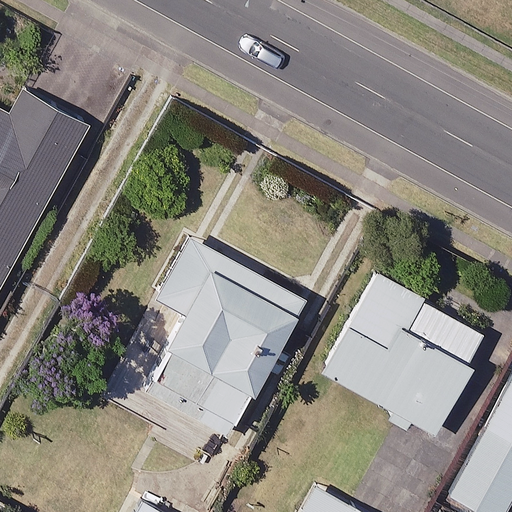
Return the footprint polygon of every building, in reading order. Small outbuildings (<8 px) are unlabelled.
[(6,104),(0,100),(0,273),(85,117),(19,80),(6,104)] [(300,284),(185,222),(149,288),(160,294),(121,366),(224,423),(300,284)] [(388,396),(382,407),(405,420),(411,409),(429,419),(484,321),(373,258),(317,357),(388,396)] [(511,486),(511,356),(448,486),(500,511),(511,486)] [(380,511),(314,473),(291,511),(380,511)] [(187,511),(138,489),(127,511),(187,511)] [(460,511),(440,500),(433,511),(460,511)]
